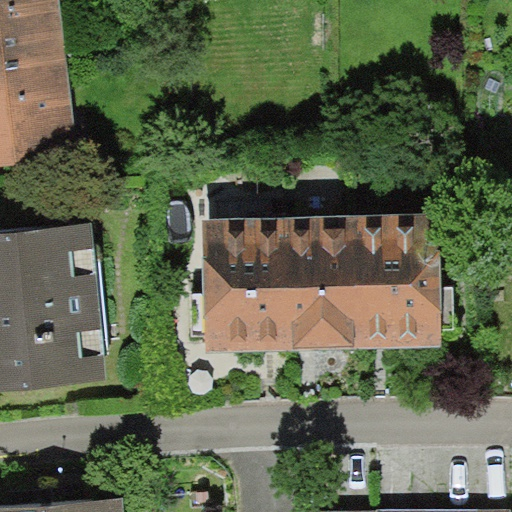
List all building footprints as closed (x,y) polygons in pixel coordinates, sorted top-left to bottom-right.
[(0,0),(0,50),(55,44),(49,0),(0,0)] [(0,158),(56,152),(51,112),(63,110),(55,44),(0,50),(0,158)] [(452,284),(431,284),(429,219),(383,220),(383,208),(356,209),(356,221),(359,335),(380,334),(432,333),(432,326),(453,326),(452,284)] [(351,335),(359,335),(356,221),(311,222),(311,210),(283,211),(284,223),(287,337),(301,336),(321,336),(321,343),(352,342),(351,335)] [(0,382),(95,374),(80,220),(0,228),(0,382)] [(212,291),(191,291),(192,333),(213,332),(213,338),(230,338),(287,337),(284,223),(210,225),(212,291)] [(107,511),(106,497),(0,503),(0,511),(107,511)]
